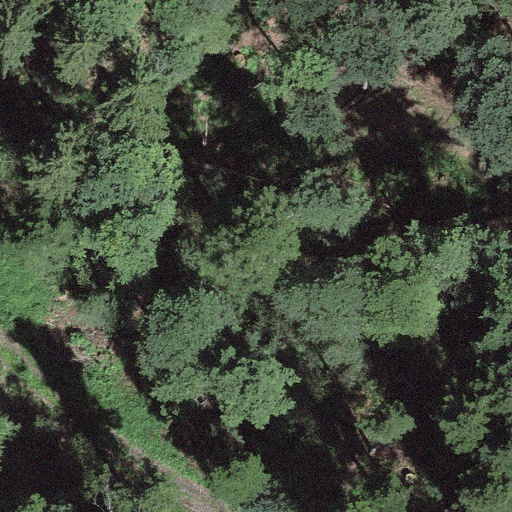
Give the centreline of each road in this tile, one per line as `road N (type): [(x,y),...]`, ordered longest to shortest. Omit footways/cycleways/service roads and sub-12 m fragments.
road 1 (track): [(58,0),(252,169),(356,241),(403,234),(429,214),(511,211)]
road 2 (track): [(351,0),(361,58),(415,197),(429,214)]
